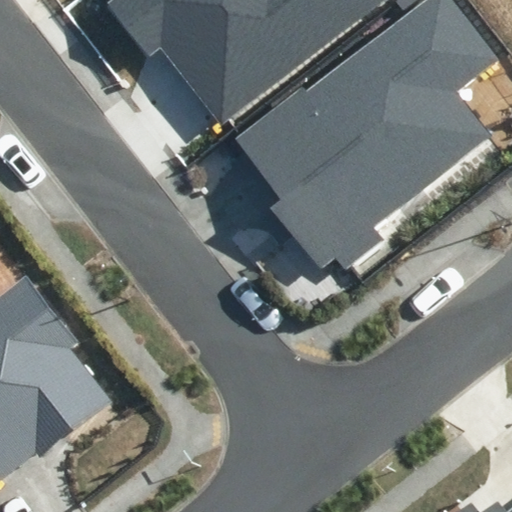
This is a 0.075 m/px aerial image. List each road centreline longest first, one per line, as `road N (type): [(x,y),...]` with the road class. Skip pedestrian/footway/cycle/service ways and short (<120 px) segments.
road 1 (residential): [(0,48),(315,439)]
road 2 (residential): [(315,439),(511,294)]
